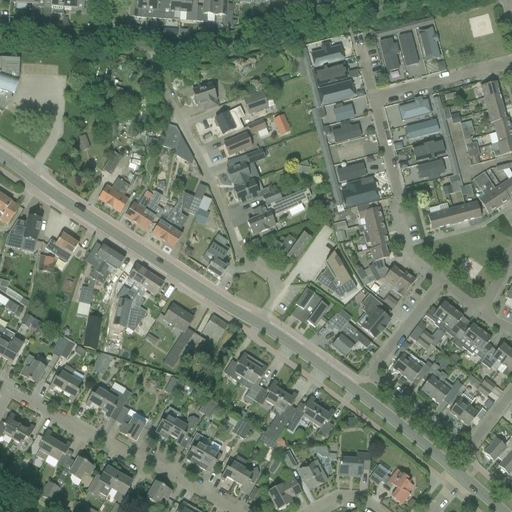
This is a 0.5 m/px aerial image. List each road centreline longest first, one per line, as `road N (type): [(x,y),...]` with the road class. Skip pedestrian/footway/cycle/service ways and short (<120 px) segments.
road 1 (tertiary): [(257,324),(0,157)]
road 2 (residential): [(511,391),(464,448),(374,379),(439,281)]
road 3 (residential): [(257,324),(274,300),(272,282),(240,260),(202,155),(151,65)]
road 4 (tertiary): [(462,477),(257,324)]
road 5 (residential): [(231,511),(9,390)]
road 6 (residential): [(439,281),(404,246),(373,98)]
road 7 (residential): [(373,98),(511,66)]
